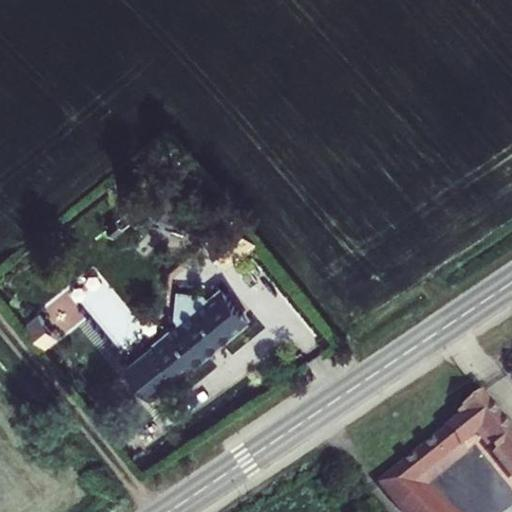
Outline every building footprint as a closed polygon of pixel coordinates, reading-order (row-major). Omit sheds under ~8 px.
[(149,327),(175,367),(246,321),(220,281),(207,290),(204,285),(178,280),(174,305),(177,309),(149,327)] [(68,294),(48,309),(67,334),(86,319),(68,294)] [(454,418),(460,425),(471,440),(511,491),(511,449),(475,401),(454,418)] [(471,440),(460,425),(446,436),(458,450),(471,440)] [(446,436),(430,451),(440,464),(458,450),(446,436)] [(464,459),(458,450),(440,464),(430,451),(398,476),(415,497),(464,459)] [(377,491),(389,511),(430,511),(415,497),(398,476),(377,491)]
